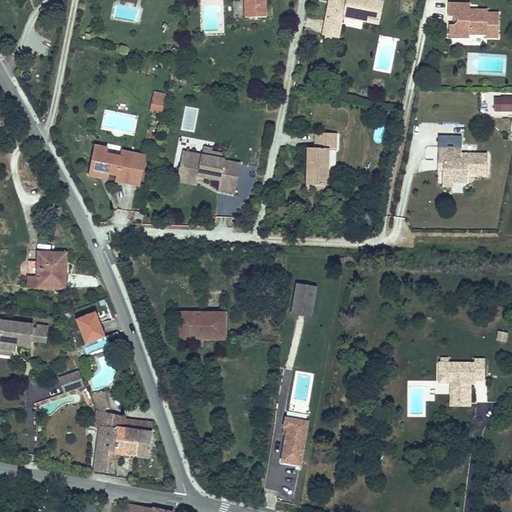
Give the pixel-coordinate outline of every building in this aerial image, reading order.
[(245,0),(247,18),(270,17),(268,0),(245,0)] [(324,37),(341,40),(346,21),(347,14),(370,18),(370,21),(382,24),(386,0),(373,0),(374,2),(365,0),(338,0),(341,1),(339,9),(330,7),(324,37)] [(338,0),(332,0),(330,7),(339,9),(341,1),(338,0)] [(468,5),(446,5),(446,18),(455,18),(455,23),(451,26),(447,26),(447,39),(467,39),(467,36),(484,36),(484,39),(496,40),(497,15),(485,14),(485,12),(467,11),(468,5)] [(346,21),(381,28),(382,24),(370,21),(370,18),(347,14),(346,21)] [(162,99),(152,97),(150,109),(160,111),(162,99)] [(511,98),(495,98),(495,110),(511,110),(511,98)] [(336,130),(313,129),(312,143),(304,143),(303,159),(307,159),(307,165),(303,165),(303,180),(327,181),(328,144),(335,144),(336,130)] [(435,138),(435,148),(459,148),(459,138),(435,138)] [(89,176),(100,178),(101,172),(107,173),(116,175),(115,181),(128,184),(134,154),(121,152),(120,158),(104,155),(105,149),(94,147),(89,176)] [(459,148),(435,148),(435,165),(440,165),(440,172),(440,181),(450,181),(450,184),(464,184),(464,175),(484,176),(485,155),(474,155),(459,155),(459,148)] [(144,156),(134,154),(128,184),(138,186),(144,156)] [(245,165),(190,154),(188,165),(184,164),(181,179),(200,183),(201,179),(206,180),(224,184),(224,181),(241,184),(245,165)] [(200,183),(181,179),(180,185),(199,189),(200,183)] [(327,181),(303,180),(302,190),(326,191),(327,181)] [(222,193),(239,197),(241,184),(224,181),(224,184),(223,185),(222,193)] [(144,203),(135,202),(134,209),(143,211),(144,203)] [(132,212),(132,222),(143,222),(143,212),(132,212)] [(38,277),(27,277),(26,287),(66,288),(67,253),(39,252),(38,277)] [(317,288),(297,284),(291,315),(312,318),(317,288)] [(211,308),(222,307),(222,293),(211,293),(211,308)] [(97,311),(76,319),(85,343),(106,336),(97,311)] [(225,314),(177,313),(177,334),(205,334),(205,339),(226,339),(225,314)] [(33,329),(0,324),(0,351),(12,353),(14,354),(15,348),(30,350),(31,344),(33,329)] [(47,331),(38,330),(35,344),(45,346),(47,331)] [(509,333),(499,331),(497,340),(507,342),(509,333)] [(473,366),(438,366),(439,386),(449,386),(458,386),(458,393),(455,393),(455,405),(469,405),(470,387),(470,381),(473,381),(474,384),(483,384),(483,363),(474,364),(473,366)] [(77,374),(58,381),(64,396),(82,389),(77,374)] [(141,394),(137,384),(133,386),(137,396),(141,394)] [(458,386),(449,386),(449,409),(470,409),(469,405),(455,405),(455,393),(458,393),(458,386)] [(104,392),(92,396),(98,412),(111,414),(104,392)] [(111,414),(98,412),(94,427),(100,428),(124,431),(123,440),(133,442),(136,456),(149,457),(153,424),(121,419),(122,416),(111,414)] [(308,422),(286,418),(284,426),(307,431),(308,422)] [(300,465),(307,431),(284,426),(284,427),(288,429),(282,462),(300,465)] [(124,431),(100,428),(95,474),(103,475),(113,477),(115,453),(136,456),(133,442),(123,440),(124,431)] [(329,506),(335,510),(340,500),(334,497),(329,506)] [(131,511),(133,504),(125,503),(123,511),(131,511)]
